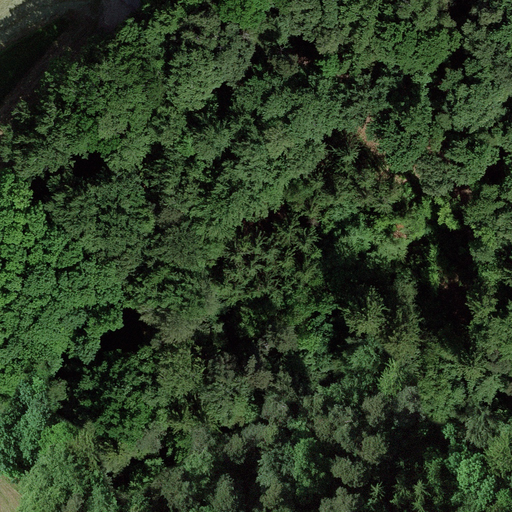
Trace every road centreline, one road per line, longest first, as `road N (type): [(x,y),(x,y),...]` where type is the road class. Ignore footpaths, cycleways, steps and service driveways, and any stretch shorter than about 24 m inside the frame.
road 1 (track): [(154,240),(325,78)]
road 2 (unclassified): [(142,0),(233,57),(325,78)]
road 3 (track): [(325,78),(446,88),(511,121)]
